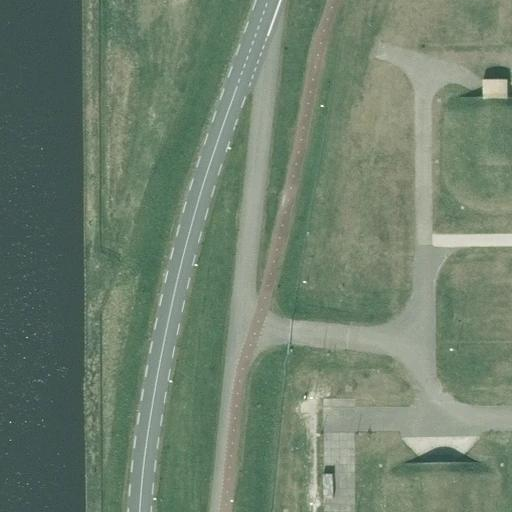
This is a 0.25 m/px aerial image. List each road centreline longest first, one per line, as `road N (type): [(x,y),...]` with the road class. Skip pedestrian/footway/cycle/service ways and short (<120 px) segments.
road 1 (unclassified): [(258,30),(172,301),(139,511)]
road 2 (track): [(109,258),(176,56),(179,0)]
